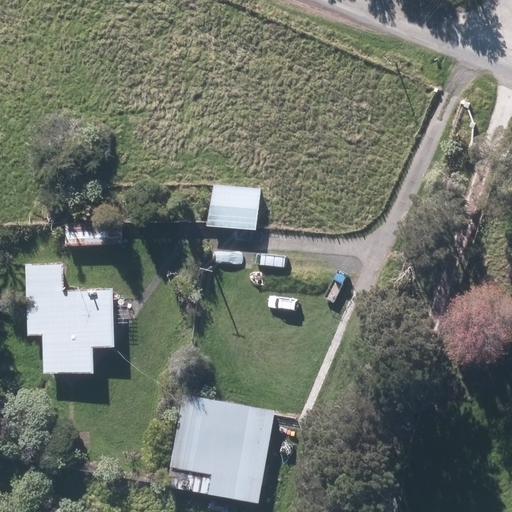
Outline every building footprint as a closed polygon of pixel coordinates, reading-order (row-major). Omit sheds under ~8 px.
[(214,224),(263,228),(266,206),(268,187),(221,183),(214,224)] [(70,223),(71,244),(129,241),(128,220),(70,223)] [(51,331),(52,370),(103,369),(103,343),(125,343),(124,321),(133,321),(133,294),(123,295),(123,285),(72,287),(71,260),(33,262),(35,332),(51,331)] [(216,492),(266,501),(284,407),(190,390),(176,463),(220,471),(216,492)] [(76,445),(91,446),(91,433),(77,433),(76,445)] [(0,511),(115,511),(0,489),(0,511)]
